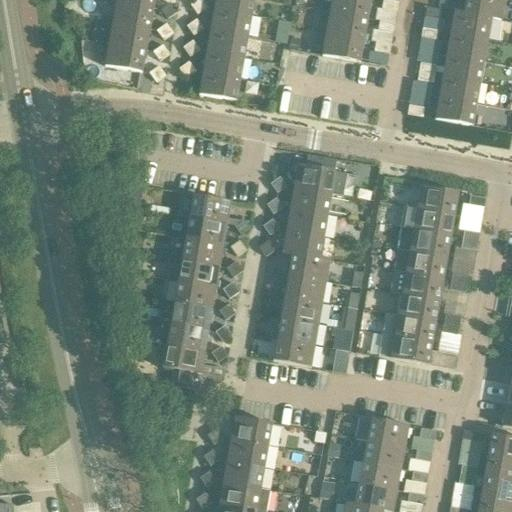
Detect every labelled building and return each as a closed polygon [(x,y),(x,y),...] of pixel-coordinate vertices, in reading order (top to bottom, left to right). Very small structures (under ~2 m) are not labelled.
[(153,10),(155,0),(116,0),(116,3),(153,10)] [(201,0),(200,0),(191,7),(197,16),(208,10),(201,0)] [(252,18),(254,0),(215,0),(214,11),(252,18)] [(367,20),(371,0),(332,0),(330,14),(367,20)] [(504,2),(495,0),(465,0),(463,14),(463,15),(492,20),(492,21),(501,23),(504,2)] [(382,11),(397,14),(399,4),(383,2),(382,11)] [(150,32),(153,10),(116,3),(112,25),(150,32)] [(177,15),(177,14),(170,5),(161,11),(168,21),(177,15)] [(426,8),(425,18),(441,20),(443,11),(428,8),(426,8)] [(248,39),(252,18),(214,11),(210,32),(248,39)] [(454,12),(450,35),(488,42),(492,21),(492,20),(463,15),(463,14),(454,12)] [(364,42),(367,20),(330,14),(326,35),(364,42)] [(277,40),(287,43),(291,23),(281,20),(277,40)] [(203,30),(197,21),(187,28),(194,37),(203,30)] [(378,32),(393,35),(395,25),(379,22),(378,32)] [(146,53),(150,32),(112,25),(108,46),(146,53)] [(174,36),(173,35),(167,26),(157,33),(164,43),(174,36)] [(423,30),(421,39),(437,42),(439,33),(423,30)] [(244,61),(248,39),(210,32),(206,54),(244,61)] [(360,64),(364,42),(326,35),(322,58),(360,64)] [(484,63),(488,42),(450,35),(446,57),(484,63)] [(200,51),(194,42),(183,49),(190,58),(200,51)] [(374,53),(390,56),(391,46),(375,44),(374,53)] [(142,75),(146,53),(108,46),(104,68),(142,75)] [(161,63),(169,57),(170,56),(163,46),(154,53),(161,63)] [(240,82),(244,61),(206,54),(202,75),(240,82)] [(480,85),(484,63),(446,57),(442,78),(480,85)] [(196,72),(190,64),(179,71),(186,79),(196,72)] [(421,64),(420,73),(435,75),(437,66),(421,64)] [(156,84),(165,78),(165,77),(159,68),(150,75),(156,84)] [(433,84),(435,75),(420,73),(418,82),(433,84)] [(236,103),(240,82),(202,75),(199,97),(236,103)] [(476,107),(480,85),(442,78),(438,100),(476,107)] [(472,128),(476,107),(438,100),(434,122),(472,128)] [(407,117),(423,120),(425,110),(409,107),(407,117)] [(336,162),(307,157),(305,168),(334,173),(336,162)] [(297,167),(293,190),(331,196),(343,198),(346,176),(334,173),(305,168),(297,167)] [(277,195),(287,189),(280,178),(270,185),(277,195)] [(141,188),(124,185),(121,206),(138,209),(141,188)] [(420,188),(416,211),(454,217),(458,195),(420,188)] [(327,217),(331,196),(293,190),(289,211),(327,217)] [(189,219),(189,220),(226,226),(233,228),(240,237),(250,231),(243,221),(241,222),(228,220),(230,204),(181,195),(177,217),(189,219)] [(468,206),(483,209),(485,201),(469,198),(468,206)] [(273,217),(283,210),(276,199),(265,206),(273,217)] [(450,239),(454,217),(416,211),(403,208),(400,230),(450,239)] [(323,239),(327,217),(289,211),(285,232),(323,239)] [(223,248),(226,226),(189,220),(185,241),(223,248)] [(269,238),(279,231),(272,221),(262,228),(269,238)] [(446,260),(450,239),(400,230),(396,251),(409,253),(446,260)] [(320,259),(323,239),(285,232),(281,254),(291,256),(291,255),(319,260),(320,259)] [(463,232),(462,241),(477,243),(479,235),(463,232)] [(219,269),(223,248),(185,241),(181,262),(219,269)] [(476,252),(477,243),(462,241),(460,250),(476,252)] [(236,258),(245,252),(239,242),(230,249),(236,258)] [(266,259),(273,253),(275,252),(268,242),(259,249),(266,259)] [(409,253),(396,251),(392,272),(405,274),(443,281),(446,260),(409,253)] [(329,261),(320,259),(319,260),(291,255),(291,256),(288,277),(325,283),(329,261)] [(215,290),(219,269),(181,262),(178,283),(215,290)] [(239,275),(242,273),(235,263),(226,270),(232,280),(239,275)] [(439,302),(443,281),(405,274),(392,272),(388,294),(401,296),(439,302)] [(360,290),(360,289),(363,275),(353,273),(350,288),(360,290)] [(452,274),(450,282),(466,285),(467,277),(452,274)] [(321,304),(325,283),(288,277),(284,298),(321,304)] [(464,295),(466,285),(450,282),(449,292),(464,295)] [(211,311),(215,290),(178,283),(174,305),(211,311)] [(234,296),(238,294),(232,285),(222,292),(228,301),(234,296)] [(356,312),(356,310),(359,296),(349,295),(347,310),(356,312)] [(435,324),(439,302),(401,296),(397,317),(435,324)] [(318,326),(321,304),(284,298),(280,319),(318,326)] [(207,333),(211,311),(174,305),(170,326),(207,333)] [(225,322),(234,316),(227,306),(218,312),(225,322)] [(431,345),(435,324),(397,317),(385,315),(381,336),(431,345)] [(352,332),(355,317),(346,316),(343,331),(352,332)] [(445,317),(443,325),(458,328),(460,319),(445,317)] [(314,347),(318,326),(280,319),(276,339),(314,347)] [(457,337),(458,328),(443,325),(441,334),(457,337)] [(204,354),(207,333),(170,326),(166,347),(204,354)] [(221,344),(230,338),(224,328),(215,334),(221,344)] [(430,354),(431,345),(381,336),(377,359),(455,373),(457,359),(430,354)] [(340,351),(348,353),(351,339),(342,337),(340,351)] [(310,370),(314,347),(276,339),(272,363),(310,370)] [(204,354),(166,347),(162,369),(178,372),(175,388),(203,394),(207,376),(200,375),(204,354)] [(220,349),(211,355),(218,365),(227,358),(220,349)] [(336,373),(345,375),(348,360),(338,358),(336,373)] [(511,430),(511,408),(505,407),(501,429),(511,430)] [(234,419),(230,442),(268,449),(272,426),(234,419)] [(355,441),(367,443),(404,450),(408,428),(359,419),(355,441)] [(214,447),(223,440),(217,431),(207,437),(214,447)] [(418,439),(434,442),(436,434),(420,431),(418,439)] [(461,441),(462,441),(478,444),(479,434),(462,432),(461,441)] [(314,443),(324,445),(326,436),(316,434),(314,443)] [(511,440),(491,436),(487,459),(511,463),(511,440)] [(264,469),(268,449),(230,442),(227,462),(264,469)] [(400,471),(404,450),(367,443),(363,465),(400,471)] [(210,468),(220,461),(214,452),(204,459),(210,468)] [(416,452),(414,461),(429,464),(431,455),(416,452)] [(511,485),(511,463),(487,459),(483,481),(511,485)] [(260,492),(264,469),(227,462),(223,485),(260,492)] [(396,494),(400,471),(363,465),(359,486),(396,494)] [(461,466),(459,476),(475,479),(477,469),(461,466)] [(412,472),(411,473),(410,482),(425,485),(427,475),(412,472)] [(206,490),(215,484),(216,483),(209,474),(200,480),(206,490)] [(473,487),(475,479),(459,476),(457,484),(473,487)] [(511,507),(511,485),(483,481),(480,502),(511,507)] [(266,511),(270,494),(260,492),(223,485),(219,506),(251,511),(266,511)] [(393,511),(396,494),(359,486),(355,506),(355,508),(375,511),(393,511)] [(202,511),(210,505),(212,503),(206,495),(196,502),(202,511)] [(407,504),(422,507),(424,498),(408,495),(407,504)] [(511,511),(511,507),(480,502),(477,511),(511,511)]
